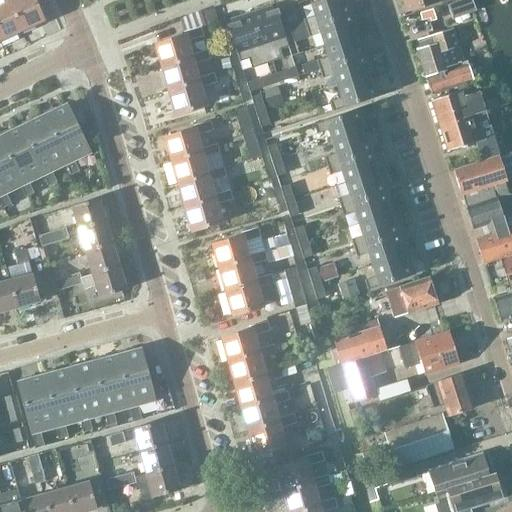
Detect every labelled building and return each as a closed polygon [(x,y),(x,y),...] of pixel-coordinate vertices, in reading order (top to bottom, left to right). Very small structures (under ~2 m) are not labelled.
[(0,0),(0,1),(1,4),(0,4),(0,40),(21,32),(7,1),(9,0),(0,0)] [(9,0),(7,1),(21,32),(43,22),(33,0),(9,0)] [(288,24),(291,33),(348,15),(343,0),(322,0),(311,4),(315,15),(288,24)] [(441,2),(440,0),(402,0),(407,13),(441,2)] [(460,17),(477,11),(473,0),(462,0),(455,3),(460,17)] [(276,11),(252,18),(267,64),(283,59),(280,50),(288,47),(276,11)] [(192,59),(191,56),(187,41),(203,36),(200,28),(208,26),(205,14),(179,21),(182,33),(183,32),(184,36),(155,45),(161,68),(192,59)] [(355,35),(348,15),(291,33),(294,43),(321,34),(325,45),(355,35)] [(267,64),(252,18),(228,26),(240,63),(248,60),(251,69),(267,64)] [(363,20),(365,37),(380,36),(378,18),(363,20)] [(463,63),(453,29),(433,35),(417,41),(419,49),(418,49),(432,95),(474,82),(468,61),(463,63)] [(362,56),(355,35),(325,45),(328,57),(301,65),(304,75),(319,70),(362,56)] [(215,49),(207,51),(191,56),(192,59),(161,68),(168,92),(199,83),(198,78),(194,64),(217,58),(215,49)] [(368,77),(362,56),(319,70),(322,79),(334,75),(338,87),(368,77)] [(381,79),(392,75),(387,60),(376,63),(381,79)] [(294,67),(270,75),(273,84),(297,77),(294,67)] [(199,83),(168,92),(175,115),(206,106),(201,88),(216,83),(213,74),(198,78),(199,83)] [(249,93),(273,84),(270,75),(246,83),(249,93)] [(375,98),(368,77),(338,87),(342,98),(330,102),(333,112),(375,98)] [(440,127),(486,113),(498,109),(494,98),(482,102),(480,94),(465,99),(463,92),(432,101),(440,127)] [(251,98),(256,113),(264,110),(260,95),(251,98)] [(67,106),(62,109),(51,110),(52,114),(43,117),(62,158),(71,176),(79,172),(73,160),(78,157),(75,151),(86,146),(67,106)] [(234,111),(241,136),(253,132),(245,107),(234,111)] [(269,125),(264,110),(256,113),(260,128),(269,125)] [(329,130),(333,142),(363,132),(356,111),(313,125),(317,134),(329,130)] [(490,128),(486,113),(440,127),(448,152),(478,143),(483,161),(484,162),(453,172),(461,196),(491,187),(505,183),(507,182),(499,157),(490,128)] [(62,158),(43,117),(39,119),(28,121),(29,125),(21,128),(39,169),(48,187),(56,183),(50,171),(55,168),(52,162),(62,158)] [(165,138),(171,161),(173,161),(202,153),(200,149),(197,134),(212,130),(209,122),(192,126),(193,130),(165,138)] [(39,169),(21,128),(17,130),(5,132),(6,136),(0,138),(0,143),(16,179),(25,198),(33,194),(28,181),(32,179),(29,173),(39,169)] [(261,157),(253,132),(241,136),(249,160),(261,157)] [(370,153),(363,132),(333,142),(336,154),(324,158),(327,167),(370,153)] [(287,161),(308,153),(304,140),(282,147),(287,161)] [(16,179),(0,143),(0,203),(3,208),(11,205),(5,192),(10,190),(7,184),(16,179)] [(267,147),(272,162),(280,159),(275,144),(267,147)] [(216,145),(200,149),(202,153),(173,161),(171,161),(177,185),(208,176),(207,172),(203,158),(218,154),(216,145)] [(376,173),(370,153),(327,167),(330,176),(342,172),(346,183),(376,173)] [(285,173),(280,159),(272,162),(276,176),(285,173)] [(222,168),(207,172),(208,176),(177,185),(183,208),(214,200),(213,195),(209,180),(224,176),(222,168)] [(383,194),(376,173),(346,183),(350,195),(337,199),(340,208),(383,194)] [(472,230),(491,224),(494,234),(475,239),(483,264),(511,254),(511,195),(508,193),(505,183),(491,187),(492,189),(463,198),(466,209),(465,209),(472,230)] [(228,191),(213,195),(214,200),(183,208),(190,231),(221,223),(216,204),(232,200),(233,203),(253,197),(249,185),(229,191),(228,191)] [(280,188),(285,203),(294,200),(289,185),(280,188)] [(390,214),(383,194),(340,208),(343,217),(356,213),(359,224),(390,214)] [(71,207),(78,230),(105,222),(98,199),(71,207)] [(298,215),(294,200),(285,203),(289,218),(298,215)] [(396,235),(390,214),(359,224),(363,236),(351,240),(354,249),(396,235)] [(112,245),(105,222),(78,230),(85,253),(112,245)] [(294,229),(298,244),(307,241),(302,227),(294,229)] [(65,228),(53,232),(54,237),(51,238),(53,244),(68,239),(65,228)] [(249,260),(248,257),(263,253),(259,238),(257,229),(240,234),(240,237),(211,245),(218,269),(249,260)] [(54,237),(53,232),(38,237),(41,247),(53,244),(51,238),(54,237)] [(403,256),(396,235),(354,249),(357,258),(369,254),(373,265),(403,256)] [(312,256),(307,241),(298,244),(303,259),(312,256)] [(119,267),(112,245),(85,253),(92,275),(119,267)] [(279,248),(263,253),(248,257),(249,260),(218,269),(224,292),(256,284),(254,280),(251,265),(266,261),(266,263),(282,259),(279,248)] [(28,263),(25,249),(14,252),(17,266),(28,263)] [(410,277),(403,256),(373,265),(377,277),(364,281),(368,291),(410,277)] [(511,257),(501,261),(511,294),(495,299),(501,321),(511,317),(511,257)] [(125,289),(119,267),(92,275),(80,279),(79,274),(67,278),(68,282),(65,283),(67,288),(80,284),(82,291),(95,287),(98,297),(125,289)] [(306,270),(311,285),(320,283),(315,267),(306,270)] [(295,268),(270,276),(254,280),(256,284),(224,292),(231,316),(262,308),(257,289),(287,280),(300,325),(310,322),(295,268)] [(31,274),(8,280),(15,308),(39,302),(31,274)] [(68,282),(67,278),(52,282),(55,292),(67,288),(65,283),(68,282)] [(430,278),(400,287),(384,292),(393,319),(438,304),(434,292),(435,289),(434,284),(431,283),(430,278)] [(8,280),(0,282),(0,312),(15,308),(8,280)] [(325,297),(321,283),(320,283),(311,285),(316,300),(325,297)] [(221,339),(227,362),(258,353),(257,349),(253,336),(269,331),(266,322),(249,327),(250,330),(221,339)] [(334,340),(342,365),(379,353),(386,350),(378,326),(334,340)] [(425,376),(460,365),(449,332),(399,348),(405,369),(422,364),(425,376)] [(273,344),(257,349),(258,353),(227,362),(234,385),(265,376),(264,372),(260,358),(276,354),(273,344)] [(124,355),(115,357),(132,423),(141,421),(136,405),(153,400),(140,351),(136,352),(136,351),(124,351),(124,355)] [(385,372),(379,353),(342,365),(353,403),(375,396),(378,395),(372,376),(385,372)] [(100,362),(91,364),(107,427),(116,424),(112,412),(128,407),(115,357),(111,358),(100,358),(100,362)] [(313,360),(305,362),(304,361),(280,368),(280,367),(264,372),(265,376),(234,385),(241,409),(272,399),(271,395),(267,381),(283,376),(285,382),(306,375),(307,376),(316,374),(313,360)] [(75,368),(66,371),(82,433),(91,431),(88,418),(103,414),(91,364),(87,365),(75,365),(75,368)] [(51,375),(42,377),(58,440),(67,438),(63,425),(79,420),(66,371),(63,372),(63,371),(51,371),(51,375)] [(449,417),(473,409),(462,375),(426,387),(432,404),(443,401),(449,417)] [(27,382),(18,384),(34,449),(43,447),(39,431),(55,427),(42,377),(38,378),(27,378),(27,382)] [(296,397),(294,389),(287,391),(287,390),(271,395),(272,399),(241,409),(247,432),(279,423),(278,418),(274,404),(296,397)] [(14,396),(5,398),(8,410),(17,407),(14,396)] [(17,407),(8,410),(11,421),(20,419),(17,407)] [(326,441),(317,407),(278,418),(279,423),(247,432),(254,455),(285,446),(280,427),(296,423),(300,437),(312,433),(315,445),(326,441)] [(454,449),(442,414),(384,434),(395,467),(414,460),(415,462),(454,449)] [(133,429),(139,452),(167,444),(160,422),(133,429)] [(23,428),(13,431),(17,442),(26,440),(23,428)] [(123,433),(110,437),(113,446),(125,443),(123,433)] [(173,467),(167,444),(139,452),(145,475),(173,467)] [(308,464),(324,460),(321,452),(304,456),(306,461),(276,469),(283,492),(313,484),(311,479),(308,464)] [(36,471),(42,470),(37,455),(26,458),(30,470),(35,469),(36,471)] [(429,472),(435,493),(488,476),(481,455),(429,472)] [(392,488),(418,479),(414,466),(387,475),(392,488)] [(173,467),(135,477),(142,500),(179,490),(173,467)] [(36,471),(35,469),(30,470),(34,485),(45,482),(42,470),(36,471)] [(298,511),(319,507),(318,502),(314,487),(330,483),(349,480),(346,470),(328,475),(311,479),(313,484),(283,492),(287,511),(298,511)] [(133,473),(121,476),(123,486),(136,483),(133,473)] [(502,499),(494,474),(488,476),(435,493),(441,511),(471,511),(470,510),(502,499)] [(123,486),(121,476),(107,480),(109,490),(123,486)] [(106,502),(101,479),(88,482),(65,489),(71,511),(87,511),(96,510),(95,505),(106,502)] [(71,511),(65,489),(43,495),(47,511),(71,511)] [(349,494),(334,498),(318,502),(319,507),(298,511),(321,511),(352,503),(349,494)] [(47,511),(43,495),(20,502),(22,511),(47,511)] [(22,511),(20,502),(0,507),(0,511),(22,511)]
